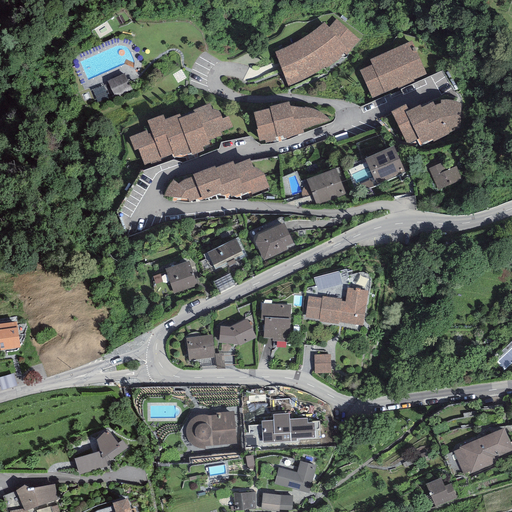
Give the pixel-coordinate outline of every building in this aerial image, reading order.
[(339,13),(270,56),(290,86),(358,43),(339,13)] [(413,41),(357,63),(371,97),(426,76),(413,41)] [(125,73),(107,81),(114,96),(132,88),(125,73)] [(448,90),(396,113),(411,146),(463,122),(448,90)] [(219,97),(133,130),(146,162),(231,130),(219,97)] [(287,106),(254,115),(261,140),(268,138),(269,142),(302,134),(301,128),(328,121),(322,115),(308,110),(288,111),(287,106)] [(394,146),(365,158),(376,184),(405,172),(394,146)] [(428,169),(438,190),(462,179),(456,166),(445,171),(441,163),(428,169)] [(231,166),(180,183),(174,181),(165,195),(185,199),(202,193),(204,198),(229,190),(231,195),(245,190),(247,196),(267,189),(260,169),(251,172),(249,165),(233,170),(231,166)] [(337,167),(307,178),(316,205),(346,194),(337,167)] [(293,243),(283,223),(258,234),(255,243),(264,261),(288,250),(286,246),(293,243)] [(238,238),(207,253),(215,269),(244,255),(243,254),(245,253),(238,238)] [(189,260),(165,269),(174,294),(198,285),(189,260)] [(230,274),(214,282),(219,293),(235,285),(230,274)] [(355,289),(347,288),(345,302),(341,301),(342,299),(322,296),(322,298),(308,296),(305,317),(319,320),(319,321),(338,324),(338,322),(362,326),(368,291),(360,290),(360,288),(355,288),(355,289)] [(291,305),(262,303),(260,320),(264,320),(263,338),(272,338),(272,341),(288,342),(291,305)] [(230,327),(220,326),(219,343),(238,344),(239,346),(257,337),(247,319),(230,327)] [(17,322),(0,323),(0,350),(20,348),(17,322)] [(212,335),(186,338),(189,361),(215,357),(212,335)] [(330,354),(314,355),(314,373),(331,373),(330,354)] [(14,374),(0,377),(0,386),(1,390),(17,386),(14,374)] [(237,443),(234,411),(216,413),(217,415),(207,415),(205,415),(202,415),(200,415),(198,416),(195,417),(193,418),(191,419),(190,421),(188,422),(187,425),(186,428),(185,431),(185,435),(186,437),(187,439),(188,442),(191,444),(194,447),(197,448),(202,449),(205,449),(205,446),(237,443)] [(273,420),(261,421),(263,443),(297,441),(297,439),(315,438),(314,423),(307,423),(307,418),(289,419),(289,414),(273,415),(273,420)] [(460,449),(453,451),(465,478),(497,464),(495,458),(511,450),(511,446),(504,428),(459,447),(460,449)] [(100,451),(74,459),(79,475),(107,466),(106,462),(128,448),(122,440),(118,444),(108,429),(96,440),(100,451)] [(253,455),(245,456),(247,467),(254,466),(253,455)] [(316,466),(300,461),(296,473),(278,468),(274,484),(309,493),(316,466)] [(441,478),(426,484),(435,507),(457,498),(451,483),(445,486),(441,478)] [(24,485),(16,491),(23,509),(24,511),(27,511),(38,506),(57,500),(55,484),(31,488),(24,485)] [(255,492),(233,493),(235,511),(256,509),(255,492)] [(281,495),(262,493),(261,509),(279,511),(279,509),(292,510),(293,495),(281,495)] [(128,498),(112,503),(114,511),(136,511),(135,508),(131,509),(128,498)] [(38,511),(55,511),(62,510),(59,501),(37,508),(38,511)]
